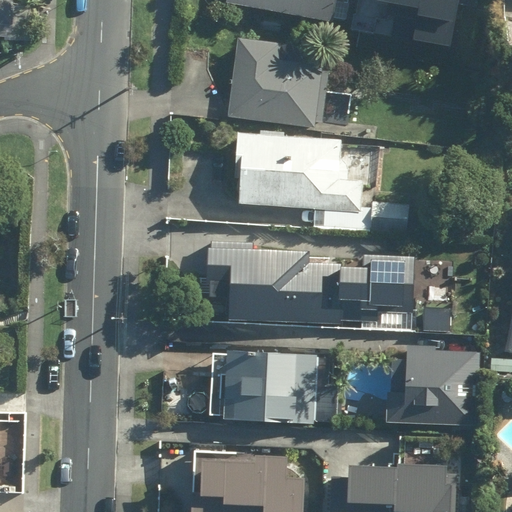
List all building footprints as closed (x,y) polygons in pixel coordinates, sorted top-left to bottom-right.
[(0,0),(0,33),(9,35),(12,0),(0,0)] [(223,0),(222,6),(330,22),(333,0),(223,0)] [(274,42),(236,38),(228,118),(312,127),(319,65),(272,61),(274,42)] [(361,210),(363,179),(378,180),(380,143),(236,133),(233,178),(240,179),(239,202),(361,210)] [(372,201),(370,232),(408,234),(410,204),(372,201)] [(360,265),(310,263),(311,251),(209,246),(208,271),(215,271),(214,297),(244,299),(243,318),(339,323),(339,318),(369,319),(369,313),(365,313),(366,305),(401,307),(403,256),(360,254),(360,265)] [(480,352),(405,349),(403,392),(388,391),(386,422),(460,426),(460,418),(476,419),(480,352)] [(227,351),(226,355),(210,354),(207,416),(223,417),(223,419),(272,422),(272,418),(314,420),(315,356),(227,351)] [(306,511),(309,456),(207,451),(204,511),(306,511)]
